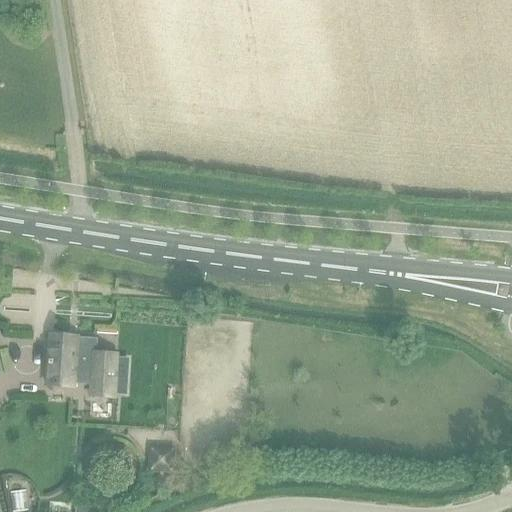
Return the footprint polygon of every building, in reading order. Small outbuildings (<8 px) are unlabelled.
[(31,351),(30,333),(15,334),(15,351),(31,351)] [(50,336),(47,388),(72,389),(72,382),(91,383),(90,398),(113,399),(116,355),(90,354),(90,341),(96,341),(96,340),(76,338),(50,336)] [(1,376),(19,376),(19,367),(0,367),(1,376)] [(147,444),(147,472),(174,473),(175,445),(147,444)] [(26,490),(10,492),(13,511),(28,509),(26,490)]
